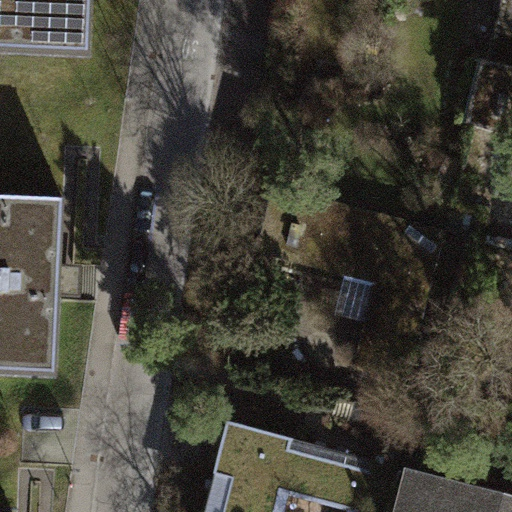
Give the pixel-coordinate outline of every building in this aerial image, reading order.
[(0,0),(0,38),(94,41),(95,0),(0,0)] [(511,0),(506,0),(490,64),(511,69),(511,0)] [(474,126),(511,135),(511,69),(490,64),(474,126)] [(267,256),(379,285),(357,367),(408,380),(447,234),(284,191),(267,256)] [(0,202),(0,373),(57,376),(65,205),(0,202)] [(399,511),(410,471),(232,426),(219,475),(238,480),(229,511),(278,511),(283,494),(354,511),(399,511)] [(511,511),(511,497),(410,471),(399,511),(511,511)]
